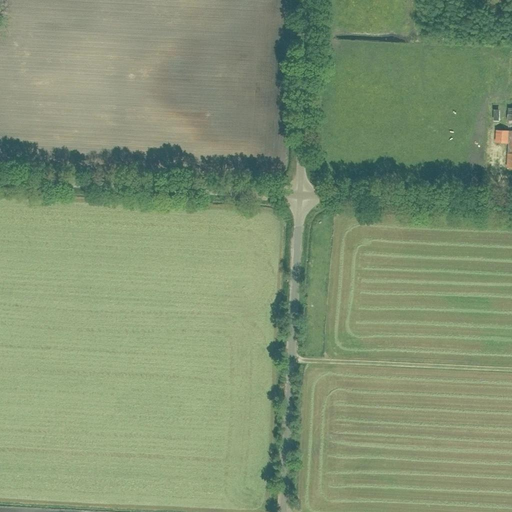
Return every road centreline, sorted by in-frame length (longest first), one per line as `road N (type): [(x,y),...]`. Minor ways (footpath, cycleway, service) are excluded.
road 1 (unclassified): [(282,511),(299,194)]
road 2 (unclassified): [(299,194),(0,178)]
road 3 (unclassified): [(511,205),(299,194)]
road 4 (unclassified): [(299,194),(308,0)]
